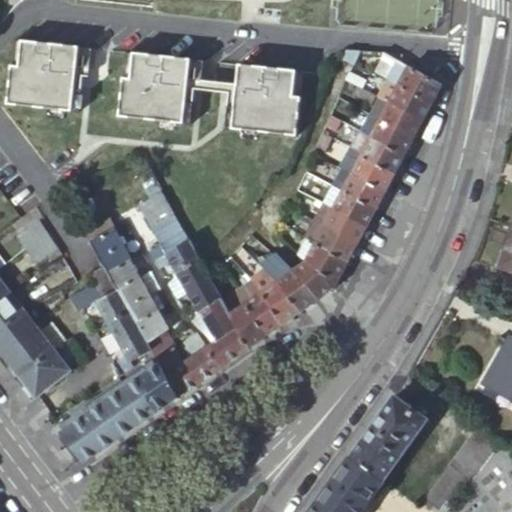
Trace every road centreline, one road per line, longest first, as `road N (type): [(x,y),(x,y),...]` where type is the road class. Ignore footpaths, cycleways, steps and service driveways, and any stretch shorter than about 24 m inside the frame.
road 1 (residential): [(0,42),(19,18),(38,10),(483,53)]
road 2 (unclassified): [(389,335),(319,335),(270,356),(54,511)]
road 3 (tertiary): [(389,335),(449,210),(483,53)]
road 4 (tertiary): [(375,361),(215,511)]
road 5 (tertiary): [(266,511),(375,361)]
